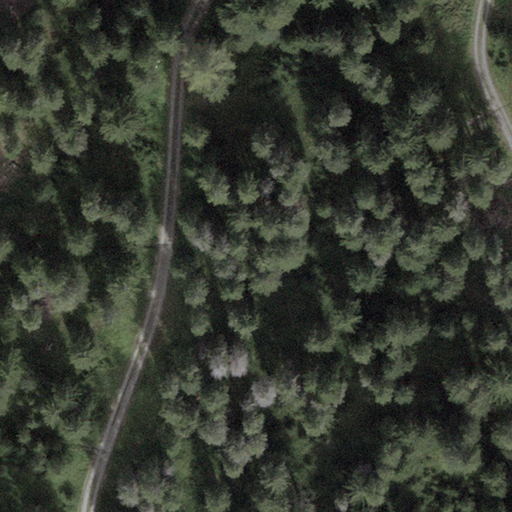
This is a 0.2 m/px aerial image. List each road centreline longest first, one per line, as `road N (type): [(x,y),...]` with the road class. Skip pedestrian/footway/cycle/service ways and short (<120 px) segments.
road 1 (track): [(220,0),(190,44),(163,300),(92,481),(90,511)]
road 2 (track): [(511,150),(484,82),(489,0)]
